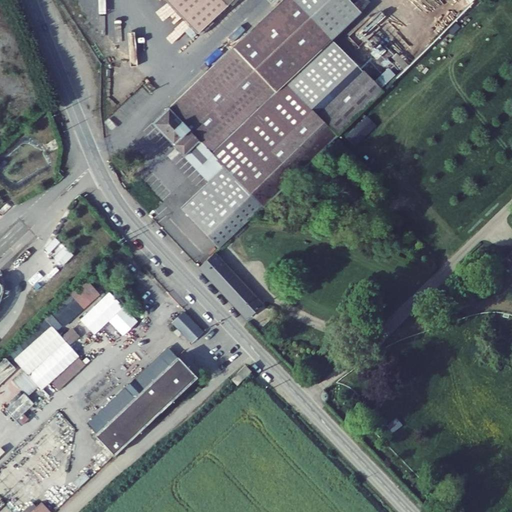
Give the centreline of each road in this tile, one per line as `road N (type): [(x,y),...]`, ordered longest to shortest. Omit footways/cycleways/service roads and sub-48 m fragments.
road 1 (tertiary): [(29,0),(119,207),(410,511)]
road 2 (track): [(67,511),(248,342)]
